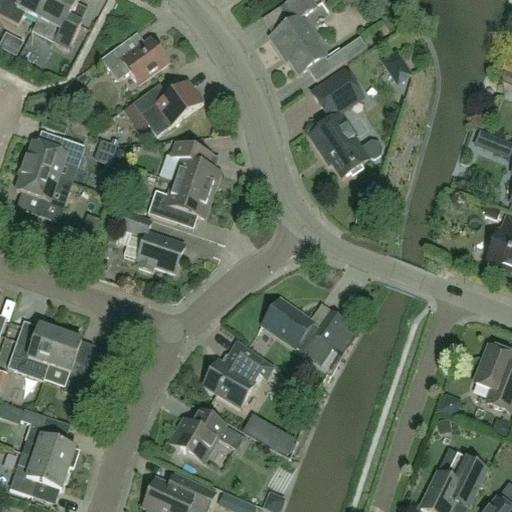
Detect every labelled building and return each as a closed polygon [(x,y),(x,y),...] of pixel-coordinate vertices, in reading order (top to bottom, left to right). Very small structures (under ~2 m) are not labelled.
[(6,0),(0,13),(0,18),(17,28),(24,15),(38,23),(50,0),(6,0)] [(78,0),(50,0),(38,23),(51,30),(44,42),(67,54),(80,29),(68,23),(79,1),(78,0)] [(325,62),(326,61),(317,47),(320,45),(303,20),(316,11),(308,0),(298,0),(285,9),(295,24),(270,40),(282,58),(285,56),(300,79),(309,73),(317,85),(367,52),(360,41),(327,64),(325,62)] [(138,88),(167,67),(151,44),(130,59),(122,48),(101,63),(117,85),(129,76),(138,88)] [(386,70),(403,90),(418,78),(401,57),(386,70)] [(381,159),(382,152),(378,147),(371,145),(360,153),(353,143),(356,141),(340,117),(363,102),(345,75),(312,97),(331,125),(310,139),(324,160),(326,158),(343,182),(368,165),(367,163),(369,162),(375,163),(381,159)] [(157,141),(171,131),(203,107),(187,85),(163,102),(155,91),(132,107),(157,141)] [(25,159),(22,169),(58,182),(63,168),(76,172),(84,150),(61,143),(58,154),(32,145),(28,159),(25,159)] [(181,163),(173,186),(212,199),(220,176),(207,172),(211,159),(176,147),(172,160),(181,163)] [(72,186),(58,182),(22,169),(18,180),(20,180),(15,194),(22,197),(40,203),(35,218),(58,226),(67,200),(72,186)] [(204,223),(212,199),(173,186),(169,199),(156,195),(148,218),(177,228),(180,217),(184,215),(204,223)] [(502,214),(489,209),(485,220),(498,225),(502,214)] [(127,217),(121,233),(132,237),(124,259),(138,264),(137,265),(140,266),(138,270),(152,275),(153,271),(175,278),(185,249),(148,237),(151,226),(127,217)] [(511,275),(511,221),(508,220),(502,235),(498,234),(486,265),(511,275)] [(320,332),(313,328),(280,305),(263,329),(303,356),(315,339),(328,348),(345,325),(331,316),(320,332)] [(44,384),(49,370),(61,337),(40,329),(32,351),(17,346),(8,371),(44,384)] [(77,401),(88,370),(74,366),(82,344),(61,337),(49,370),(70,377),(63,396),(77,401)] [(241,412),(259,381),(263,383),(270,370),(241,349),(227,371),(218,365),(203,389),(241,412)] [(487,407),(509,416),(511,408),(511,370),(511,369),(511,358),(490,350),(475,387),(492,394),(487,407)] [(76,452),(41,440),(44,433),(48,422),(25,414),(21,425),(32,429),(22,458),(34,461),(69,474),(70,472),(74,473),(80,455),(76,454),(76,452)] [(192,428),(185,424),(171,448),(204,468),(218,444),(238,455),(245,442),(199,415),(192,428)] [(253,421),(244,436),(285,461),(295,445),(253,421)] [(451,435),(449,422),(437,424),(439,437),(451,435)] [(510,428),(497,423),(492,435),(506,440),(510,428)] [(69,474),(34,461),(22,458),(10,493),(33,501),(38,487),(62,495),(69,474)] [(449,482),(438,477),(420,511),(451,511),(455,506),(467,511),(468,511),(488,473),(460,460),(449,482)] [(156,483),(143,511),(209,511),(216,498),(175,478),(170,489),(156,483)] [(255,511),(256,511),(224,498),(219,509),(225,511),(255,511)] [(511,511),(511,504),(507,511),(497,502),(489,511),(511,511)]
